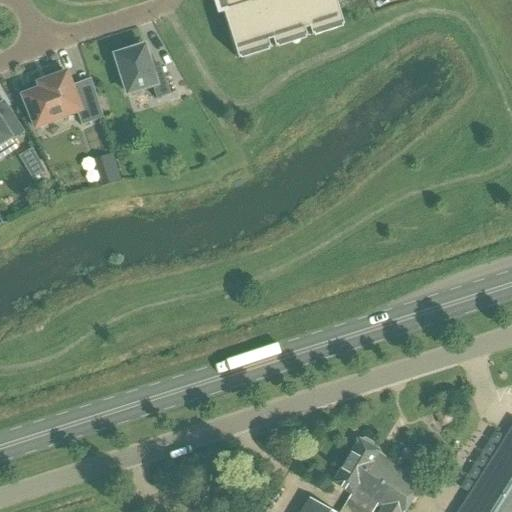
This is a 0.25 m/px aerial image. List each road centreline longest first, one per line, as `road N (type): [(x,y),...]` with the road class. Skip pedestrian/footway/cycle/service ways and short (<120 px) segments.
road 1 (unclassified): [(0,501),(511,336)]
road 2 (primary): [(0,450),(511,286)]
road 3 (residential): [(45,46),(172,0)]
